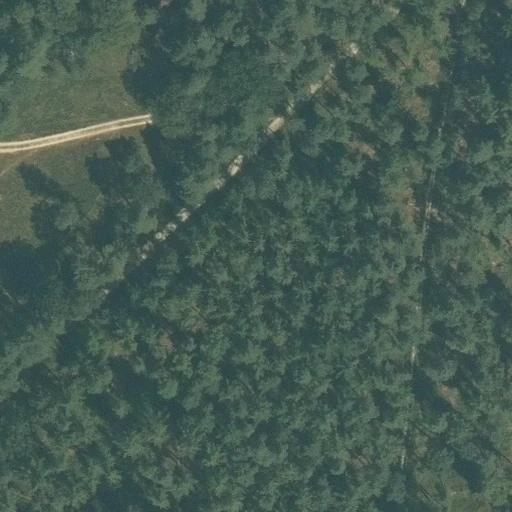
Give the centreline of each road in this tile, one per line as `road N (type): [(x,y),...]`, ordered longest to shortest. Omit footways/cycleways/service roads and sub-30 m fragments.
road 1 (track): [(0,394),(375,24)]
road 2 (track): [(400,511),(410,356),(458,0)]
road 3 (track): [(0,144),(175,112),(229,93),(308,42)]
